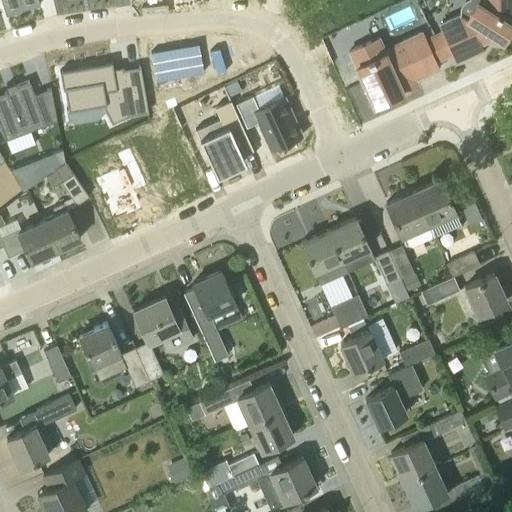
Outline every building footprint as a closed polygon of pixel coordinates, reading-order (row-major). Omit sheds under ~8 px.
[(39,5),(37,0),(0,0),(5,15),(39,5)] [(433,34),(444,58),(453,54),(456,61),(480,50),(478,45),(495,37),(499,31),(501,32),(503,32),(506,31),(507,29),(508,27),(508,25),(510,24),(510,25),(511,26),(511,25),(511,24),(511,0),(471,0),(473,1),(464,16),(459,13),(437,23),(441,30),(433,34)] [(444,58),(433,34),(425,37),(422,30),(377,50),(372,38),(348,49),(373,105),(403,92),(400,86),(437,69),(434,62),(444,58)] [(241,90),(237,80),(225,85),(230,95),(241,90)] [(7,97),(0,100),(0,126),(7,145),(58,124),(51,92),(35,99),(29,85),(17,90),(15,88),(5,92),(6,95),(7,97)] [(242,154),(253,149),(234,109),(224,114),(228,125),(199,138),(217,176),(246,163),(242,154)] [(10,169),(23,191),(45,175),(64,161),(65,160),(64,154),(62,149),(10,169)] [(71,196),(76,204),(88,196),(72,172),(60,180),(71,196)] [(413,191),(433,236),(460,224),(440,178),(438,179),(439,180),(413,191)] [(455,192),(462,208),(475,202),(467,186),(455,192)] [(411,246),(433,236),(413,191),(388,203),(387,202),(386,203),(404,244),(411,246)] [(41,218),(55,250),(80,239),(66,207),(63,200),(51,205),(54,212),(41,218)] [(341,258),(369,246),(355,217),(328,230),(341,258)] [(55,250),(41,218),(20,228),(0,237),(0,247),(3,246),(8,257),(25,249),(31,261),(55,250)] [(347,271),(341,258),(328,230),(301,242),(314,271),(320,284),(347,271)] [(387,250),(400,277),(412,271),(400,244),(387,250)] [(400,277),(387,250),(373,256),(374,259),(385,283),(400,277)] [(451,276),(453,275),(479,263),(473,251),(445,263),(451,276)] [(208,315),(217,311),(235,303),(220,270),(193,283),(200,299),(189,304),(211,352),(222,346),(208,315)] [(418,284),(412,271),(400,277),(406,290),(418,284)] [(493,273),(475,282),(462,288),(475,316),(506,302),(493,273)] [(453,275),(451,276),(419,290),(421,293),(425,302),(426,304),(459,289),(453,275)] [(366,314),(360,301),(357,294),(330,306),(340,327),(366,314)] [(133,310),(147,341),(148,343),(149,343),(165,336),(171,349),(193,340),(183,318),(176,321),(164,296),(133,310)] [(149,379),(134,347),(121,353),(107,322),(79,335),(97,376),(125,364),(135,386),(138,385),(149,379)] [(492,345),(509,337),(503,324),(486,332),(492,345)] [(383,359),(370,330),(340,344),(353,373),(383,359)] [(405,366),(410,364),(409,363),(433,352),(427,339),(399,352),(405,366)] [(511,340),(504,345),(493,349),(501,366),(483,374),(494,400),(501,396),(511,391),(511,340)] [(147,341),(134,347),(149,379),(156,376),(163,373),(149,343),(148,343),(147,341)] [(71,376),(65,363),(57,345),(44,351),(58,382),(71,376)] [(0,365),(0,399),(13,393),(6,377),(20,370),(15,359),(0,365)] [(410,364),(405,366),(388,375),(393,386),(365,399),(378,427),(408,413),(400,397),(421,387),(410,364)] [(268,383),(253,389),(235,398),(247,425),(280,409),(268,383)] [(199,402),(204,414),(221,406),(231,402),(225,389),(199,402)] [(42,423),(67,411),(60,397),(35,409),(42,423)] [(511,399),(504,404),(494,408),(503,428),(511,423),(511,399)] [(280,409),(247,425),(259,451),(293,436),(280,409)] [(425,425),(430,436),(465,421),(460,409),(425,425)] [(493,417),(490,409),(478,415),(481,423),(493,417)] [(49,455),(36,425),(6,438),(20,468),(32,462),(32,463),(49,455)] [(402,480),(435,465),(423,439),(404,447),(390,453),(402,480)] [(492,483),(475,447),(468,451),(478,473),(453,485),(459,498),(492,483)] [(232,475),(259,464),(253,451),(227,464),(232,475)] [(185,457),(167,465),(175,483),(193,475),(185,457)] [(302,457),(268,473),(274,487),(281,502),(316,486),(302,457)] [(85,472),(78,459),(42,475),(48,488),(41,491),(47,504),(43,506),(46,511),(84,511),(88,510),(73,478),(85,472)] [(227,464),(225,460),(200,471),(207,487),(231,476),(232,475),(227,464)] [(256,478),(264,475),(259,464),(232,475),(231,476),(236,487),(256,478)] [(435,465),(402,480),(415,507),(431,499),(447,492),(435,465)] [(223,493),(236,487),(231,476),(207,487),(203,489),(213,511),(220,511),(230,508),(223,493)]
